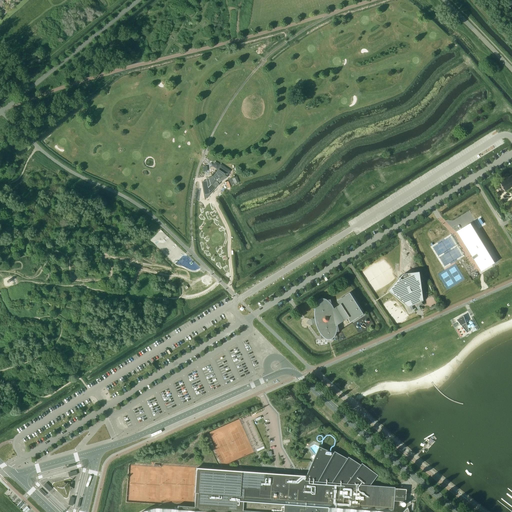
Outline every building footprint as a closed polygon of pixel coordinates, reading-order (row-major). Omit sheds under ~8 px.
[(211,175),(212,176),(206,179),(208,188),(212,184),(215,180),(224,175),(218,170),(216,172),(215,171),(211,175)] [(493,258),(493,257),(490,259),(467,221),(469,219),(453,228),(454,229),(456,232),(458,235),(460,239),(465,247),(468,251),(473,258),(475,264),(478,267),(477,267),(477,268),(493,258)] [(409,307),(422,302),(423,301),(420,272),(404,274),(389,290),(409,307)] [(322,339),(326,338),(327,338),(328,339),(329,339),(331,339),(332,338),(333,338),(333,337),(334,336),(335,335),(336,333),(336,332),(340,331),(338,326),(337,327),(337,325),(349,317),(352,322),(365,313),(351,292),(338,300),(341,304),(334,309),(333,307),(332,305),(331,304),(332,304),(331,299),(327,300),(326,300),(325,299),(323,299),(322,299),(321,299),(321,300),(320,300),(319,300),(319,301),(318,301),(318,302),(317,303),(317,304),(317,305),(316,306),(313,306),(314,311),(316,311),(315,313),(315,315),(316,318),(312,319),(313,325),(317,324),(317,325),(318,327),(319,328),(318,328),(319,329),(320,331),(321,332),(321,333),(321,334),(322,339)] [(457,320),(461,325),(466,322),(464,316),(457,320)] [(397,511),(393,511),(393,501),(394,488),(394,487),(370,485),(377,475),(362,463),(360,465),(348,457),(347,458),(334,451),(333,453),(318,446),(318,447),(320,447),(307,476),(305,476),(294,475),(291,474),(232,470),(196,468),(195,493),(195,494),(194,507),(178,505),(177,509),(158,508),(155,508),(152,508),(149,509),(146,510),(143,511),(141,511),(140,511),(397,511)] [(47,482),(45,485),(50,490),(53,487),(47,482)] [(394,488),(393,501),(405,502),(406,489),(394,488)]
